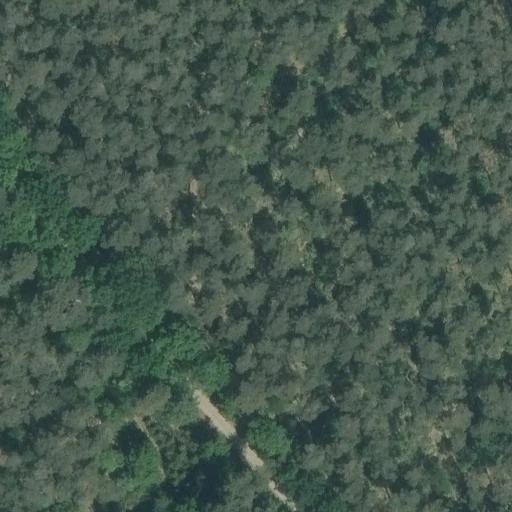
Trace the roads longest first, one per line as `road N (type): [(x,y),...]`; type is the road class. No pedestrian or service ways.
road 1 (residential): [(305,511),(0,170)]
road 2 (track): [(60,239),(360,0)]
